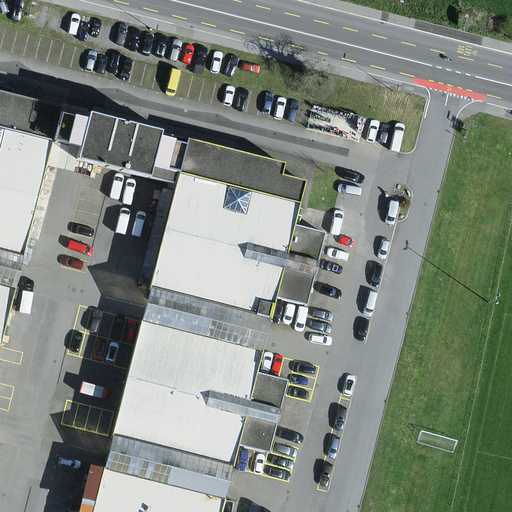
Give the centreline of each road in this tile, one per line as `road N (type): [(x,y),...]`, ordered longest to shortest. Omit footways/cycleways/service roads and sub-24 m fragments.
road 1 (unclassified): [(342,511),(457,65)]
road 2 (primary): [(457,65),(198,0)]
